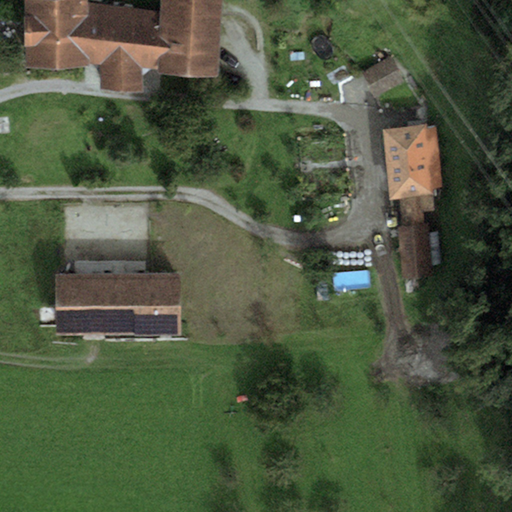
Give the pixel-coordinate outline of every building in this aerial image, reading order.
[(87,0),(25,0),(27,68),(101,65),(102,89),(142,92),(141,70),(157,68),(161,10),(88,4),(87,0)] [(217,0),(161,0),(161,10),(157,68),(157,74),(213,77),(217,0)] [(394,57),(361,75),(378,104),(411,85),(394,57)] [(436,123),(386,128),(393,199),(400,198),(402,226),(396,226),(402,283),(435,280),(429,223),(435,222),(432,194),(443,193),(436,123)] [(181,273),(53,275),(54,334),(181,333),(181,273)]
